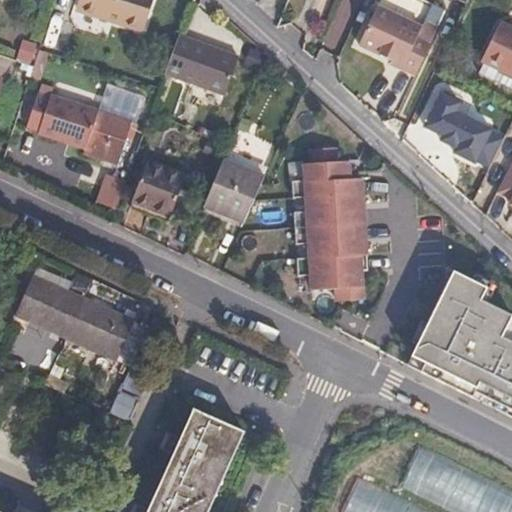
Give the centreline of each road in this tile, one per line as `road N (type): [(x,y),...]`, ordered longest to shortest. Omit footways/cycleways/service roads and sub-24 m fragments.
road 1 (residential): [(226,0),(511,256)]
road 2 (residential): [(0,189),(340,356)]
road 3 (unknown): [(359,366),(408,281),(400,184)]
road 4 (residential): [(340,356),(511,443)]
road 5 (residential): [(340,356),(272,511)]
